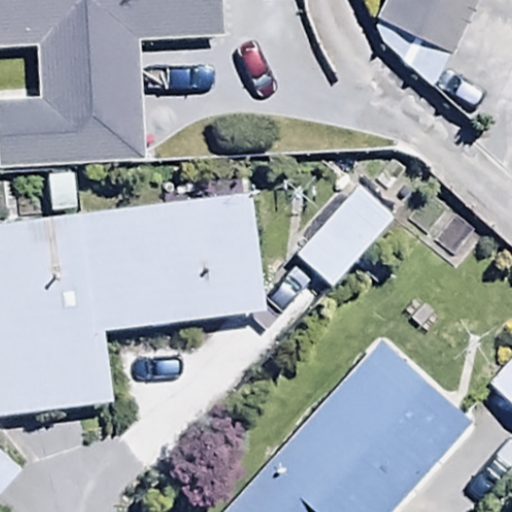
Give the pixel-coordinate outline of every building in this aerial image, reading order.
[(0,0),(0,47),(31,46),(35,101),(0,103),(0,169),(143,160),(135,42),(218,37),(215,0),(0,0)] [(410,0),(447,15),(453,0),(410,0)] [(409,187),(361,145),(294,222),(342,264),(409,187)] [(256,275),(239,149),(0,179),(0,383),(112,369),(103,294),(256,275)] [(352,511),(470,389),(382,305),(209,484),(224,497),(209,511),(352,511)] [(511,322),(488,349),(511,370),(511,322)] [(193,467),(243,427),(205,378),(155,419),(193,467)] [(0,490),(17,471),(0,455),(0,490)]
